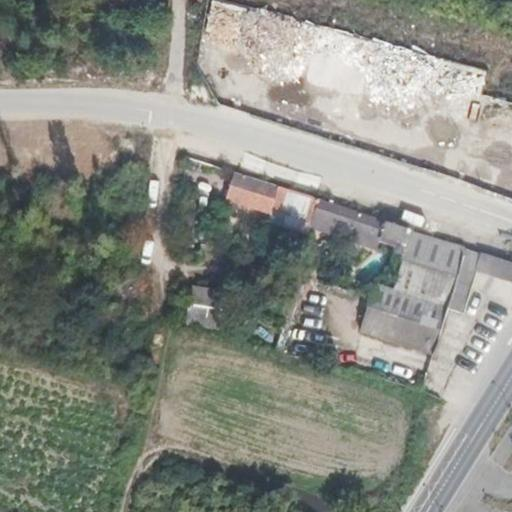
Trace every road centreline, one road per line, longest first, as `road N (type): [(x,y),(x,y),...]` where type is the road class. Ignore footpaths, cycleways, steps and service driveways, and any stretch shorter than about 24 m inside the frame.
road 1 (track): [(176,116),(165,242),(167,373),(131,511)]
road 2 (tertiary): [(511,214),(176,116)]
road 3 (track): [(147,448),(325,511)]
road 4 (tertiary): [(176,116),(106,102),(0,102)]
road 5 (secondary): [(511,379),(425,511)]
